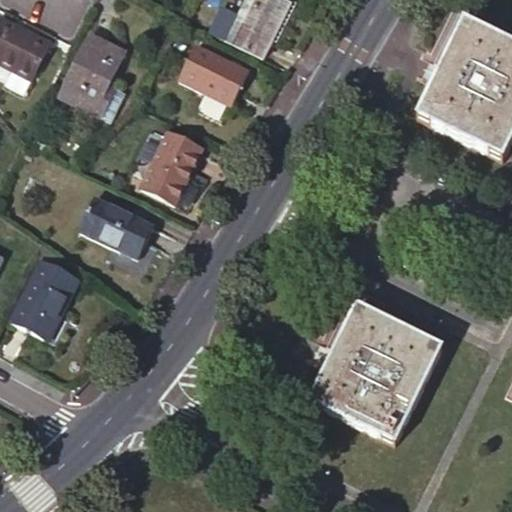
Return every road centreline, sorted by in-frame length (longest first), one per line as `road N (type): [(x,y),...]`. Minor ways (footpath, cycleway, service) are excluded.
road 1 (tertiary): [(386,0),(139,388)]
road 2 (residential): [(139,388),(178,432),(337,511)]
